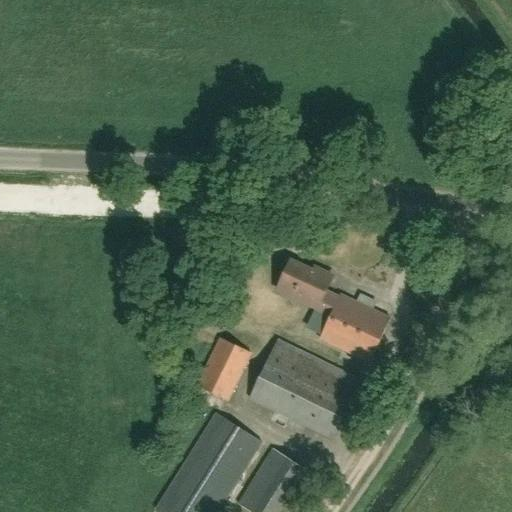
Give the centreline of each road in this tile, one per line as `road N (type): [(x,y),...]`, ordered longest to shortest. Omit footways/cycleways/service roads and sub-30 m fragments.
road 1 (unclassified): [(0,157),(233,169),(511,210)]
road 2 (track): [(475,207),(417,374),(381,446),(334,511)]
